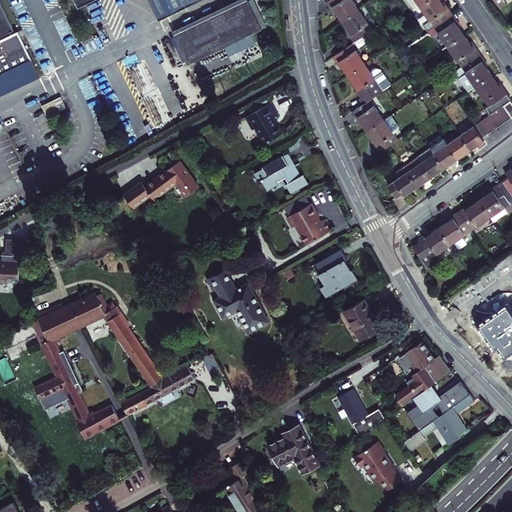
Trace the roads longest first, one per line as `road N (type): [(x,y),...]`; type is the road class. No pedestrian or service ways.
road 1 (residential): [(109,511),(429,319)]
road 2 (residential): [(298,0),(319,107),(382,239)]
road 3 (residential): [(382,239),(511,140)]
road 4 (unknown): [(368,214),(283,262),(269,261),(256,236)]
